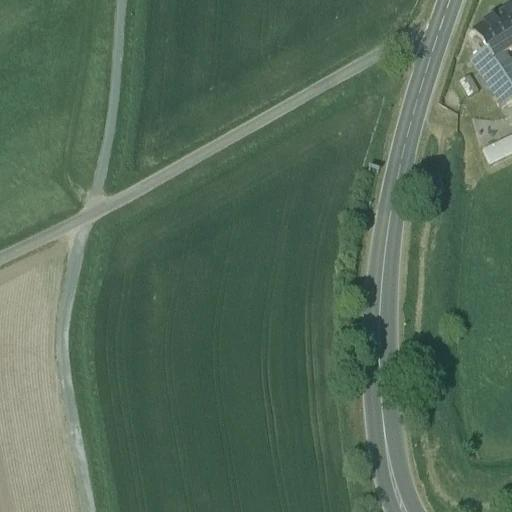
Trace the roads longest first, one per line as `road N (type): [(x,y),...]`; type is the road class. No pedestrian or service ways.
road 1 (secondary): [(398,509),(381,421),(379,289),(407,133),(449,0)]
road 2 (track): [(110,0),(101,126),(56,342),(84,511)]
road 3 (track): [(429,57),(400,47),(351,70),(132,199),(0,261)]
